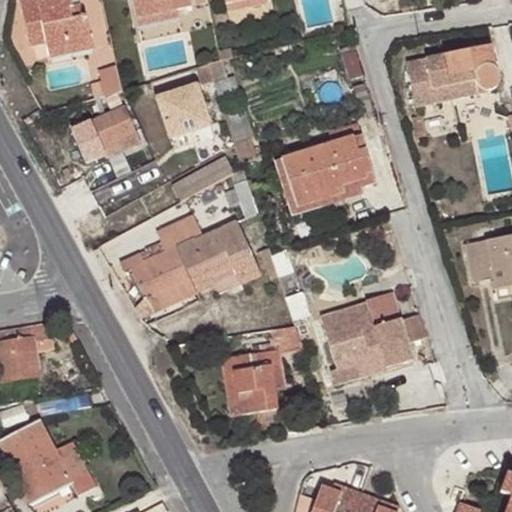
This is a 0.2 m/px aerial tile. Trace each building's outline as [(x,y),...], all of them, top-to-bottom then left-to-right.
[(45,41),(46,44),(90,34),(86,15),(85,13),(81,14),(71,16),(69,7),(73,5),(72,3),(71,0),(22,0),(19,1),(30,44),(45,41)] [(132,0),(136,15),(175,7),(190,4),(188,0),(132,0)] [(265,0),(237,0),(226,3),(228,10),(267,3),(265,0)] [(71,16),(81,14),(79,1),(72,3),(73,5),(69,7),(71,16)] [(175,7),(136,15),(138,25),(177,17),(175,7)] [(147,37),(182,27),(179,17),(144,27),(147,37)] [(90,34),(46,44),(48,57),(92,46),(90,34)] [(415,105),(437,101),(434,88),(477,81),(479,85),(480,86),(482,88),(485,88),(487,88),(490,88),(493,87),(497,85),(498,83),(499,78),(492,45),(427,57),(405,61),(408,76),(415,105)] [(101,95),(117,90),(112,64),(96,67),(98,79),(101,95)] [(101,95),(98,79),(87,81),(90,98),(101,95)] [(434,88),(437,101),(456,98),(455,94),(482,88),(480,86),(479,85),(477,81),(434,88)] [(172,137),(212,124),(199,83),(159,96),(172,137)] [(128,105),(74,126),(87,161),(142,140),(128,105)] [(320,147),(282,161),(297,209),(344,192),(343,186),(357,180),(360,187),(376,182),(365,147),(363,148),(356,150),(351,137),(357,134),(353,123),(316,137),(320,147)] [(363,148),(357,134),(351,137),(356,150),(363,148)] [(182,202),(234,174),(225,157),(173,185),(182,202)] [(297,209),(282,161),(275,163),(294,218),(362,193),(360,187),(357,180),(343,186),(344,192),(297,209)] [(175,247),(202,236),(193,214),(156,229),(164,250),(142,261),(139,255),(119,263),(124,273),(131,269),(146,299),(148,298),(153,309),(194,292),(175,247)] [(194,292),(194,295),(215,285),(210,273),(232,263),(236,275),(240,282),(259,274),(236,223),(202,236),(175,247),(194,292)] [(495,287),(511,284),(511,232),(465,241),(472,281),(493,277),(495,287)] [(270,254),(277,276),(293,270),(286,248),(270,254)] [(270,278),(277,276),(270,254),(264,256),(270,278)] [(210,273),(215,285),(236,275),(232,263),(210,273)] [(365,301),(323,315),(331,337),(326,338),(336,362),(353,357),(355,362),(364,359),(369,372),(406,360),(400,343),(407,341),(390,291),(364,300),(365,301)] [(146,299),(134,304),(140,314),(152,309),(148,298),(146,299)] [(31,326),(0,330),(0,382),(39,377),(31,326)] [(400,343),(406,360),(413,358),(407,341),(400,343)] [(237,369),(244,414),(254,412),(274,410),(271,392),(269,383),(281,382),(276,348),(250,353),(253,367),(237,369)] [(233,416),(244,414),(237,369),(253,367),(250,353),(223,358),(233,416)] [(337,382),(369,372),(364,359),(355,362),(353,357),(336,362),(331,364),(337,382)] [(283,391),(281,382),(269,383),(271,392),(283,391)] [(274,410),(254,412),(255,424),(276,422),(274,410)] [(13,472),(24,496),(51,483),(55,491),(72,483),(80,499),(98,489),(72,441),(55,449),(40,419),(1,440),(16,471),(13,472)] [(511,511),(511,474),(507,472),(500,493),(511,496),(505,511),(511,511)] [(51,483),(24,496),(30,505),(55,491),(51,483)] [(322,486),(312,511),(353,511),(360,493),(342,487),(340,493),(322,486)] [(379,500),(360,493),(353,511),(396,511),(397,511),(378,505),(379,500)] [(458,502),(454,511),(478,511),(479,509),(458,502)]
